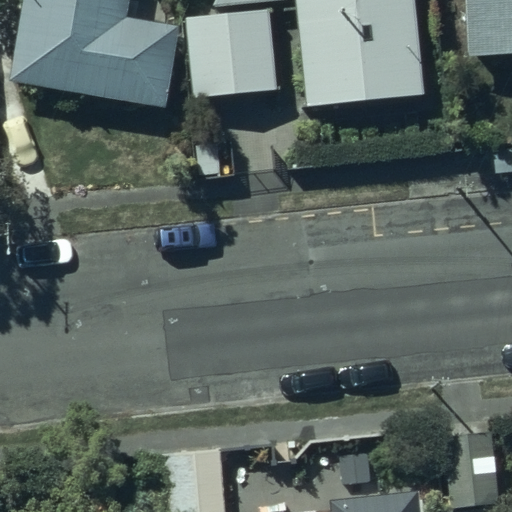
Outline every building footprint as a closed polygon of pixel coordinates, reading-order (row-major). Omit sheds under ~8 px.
[(21,0),(8,90),(163,121),(178,45),(127,35),(132,0),(21,0)] [(217,0),(219,20),(303,14),(316,124),(430,110),(416,0),(217,0)] [(511,76),(511,0),(472,0),(476,79),(511,76)] [(277,105),(269,23),(187,31),(195,113),(277,105)] [(507,511),(502,447),(451,452),(455,511),(507,511)] [(217,511),(216,450),(129,452),(130,511),(217,511)] [(340,511),(339,502),(274,509),(274,511),(340,511)]
